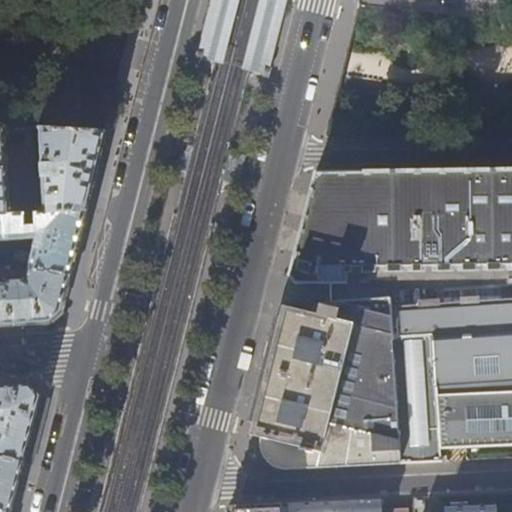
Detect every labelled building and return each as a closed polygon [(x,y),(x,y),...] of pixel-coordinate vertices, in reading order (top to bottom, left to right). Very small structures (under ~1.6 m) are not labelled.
[(0,214),(11,215),(7,126),(0,125),(0,214)] [(40,128),(44,213),(86,212),(93,183),(106,132),(40,128)] [(511,266),(511,171),(462,172),(372,173),(316,174),(310,197),(298,244),(290,275),(296,282),(331,282),(345,282),(345,269),(511,266)] [(86,212),(44,213),(35,213),(35,225),(23,226),(23,214),(11,215),(0,214),(0,241),(36,240),(32,255),(17,252),(16,261),(30,264),(29,266),(69,277),(78,243),(86,212)] [(0,325),(16,325),(48,323),(60,313),(64,298),(69,277),(29,266),(25,280),(0,281),(0,325)] [(511,290),(441,295),(441,305),(392,308),(391,299),(331,303),(319,304),(316,315),(283,306),(280,318),(267,369),(257,406),(353,430),(342,467),(413,464),(441,463),(440,450),(486,448),(511,446),(511,290)] [(0,385),(0,456),(22,463),(30,432),(39,395),(29,384),(16,385),(0,385)] [(353,430),(257,406),(254,420),(250,435),(263,433),(261,444),(262,451),(265,457),(270,463),(275,467),(279,468),(285,470),(306,469),(342,467),(353,430)] [(0,510),(6,511),(10,511),(16,488),(22,463),(0,456),(0,510)] [(381,511),(382,511),(382,501),(358,502),(301,505),(278,506),(230,508),(229,511),(381,511)]
